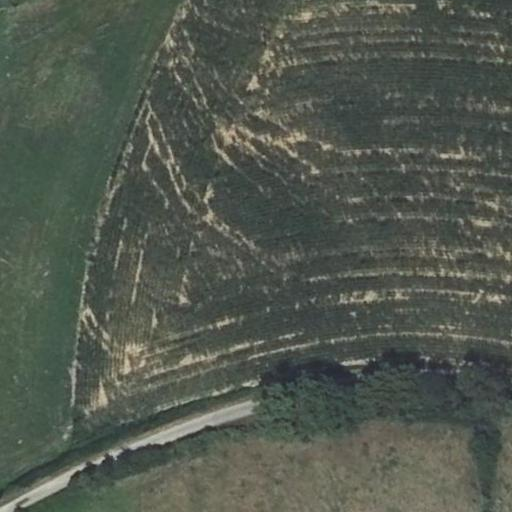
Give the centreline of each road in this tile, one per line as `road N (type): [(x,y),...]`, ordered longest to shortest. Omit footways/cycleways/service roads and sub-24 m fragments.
road 1 (unclassified): [(13,511),(91,466),(220,417),(359,382)]
road 2 (track): [(359,382),(452,375),(511,386)]
